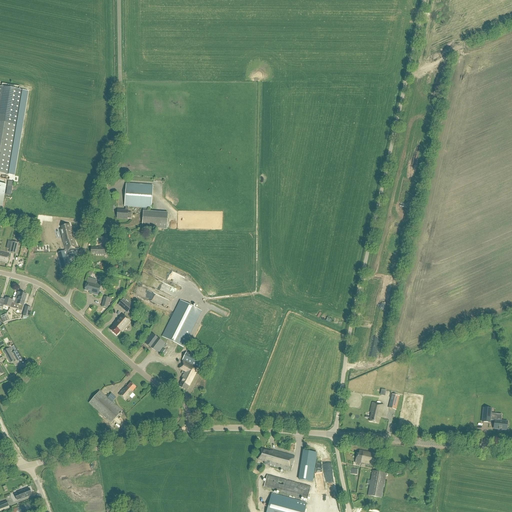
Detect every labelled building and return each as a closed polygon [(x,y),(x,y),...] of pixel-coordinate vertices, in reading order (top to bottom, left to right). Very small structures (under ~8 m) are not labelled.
[(0,173),(8,175),(22,91),(15,90),(16,87),(6,86),(6,88),(0,87),(0,173)] [(151,209),(153,186),(126,184),(124,207),(125,207),(125,211),(117,210),(117,218),(127,219),(128,211),(127,211),(128,207),(151,209)] [(167,230),(168,213),(143,212),(142,228),(167,230)] [(71,231),(69,225),(61,227),(62,230),(60,230),(62,236),(61,236),(65,250),(58,253),(62,269),(68,267),(64,253),(67,252),(69,252),(77,249),(72,231),(71,231)] [(16,254),(19,244),(12,242),(9,252),(16,254)] [(106,255),(106,251),(106,247),(98,246),(98,248),(91,247),(91,255),(95,255),(95,256),(102,256),(102,255),(106,255)] [(0,260),(8,262),(10,255),(0,252),(0,260)] [(91,285),(91,283),(87,282),(87,283),(86,283),(84,290),(89,292),(89,294),(99,296),(101,286),(94,284),(94,285),(91,285)] [(22,311),(26,295),(18,293),(16,299),(13,298),(13,300),(6,298),(6,301),(0,299),(0,300),(0,307),(3,308),(4,306),(22,311)] [(107,309),(110,299),(104,297),(101,307),(107,309)] [(127,313),(133,307),(124,299),(118,305),(127,313)] [(183,348),(201,311),(180,301),(162,337),(183,348)] [(29,318),(31,309),(25,307),(23,316),(29,318)] [(121,332),(130,322),(122,315),(115,322),(117,323),(110,330),(116,336),(120,331),(121,332)] [(164,357),(167,352),(162,349),(165,344),(150,334),(144,344),(164,357)] [(11,348),(4,351),(9,360),(14,358),(10,352),(12,351),(11,348)] [(189,386),(202,360),(186,352),(178,368),(185,371),(182,378),(183,379),(179,387),(186,390),(188,385),(189,386)] [(132,392),(136,388),(130,383),(124,390),(124,389),(119,395),(125,401),(132,393),(132,392)] [(111,424),(122,411),(100,391),(89,404),(111,424)] [(389,409),(395,410),(399,396),(392,395),(389,409)] [(380,418),(383,406),(372,403),(370,413),(371,413),(369,421),(378,423),(379,418),(380,418)] [(494,426),(494,429),(499,429),(499,430),(499,429),(501,430),(506,430),(506,427),(507,427),(507,426),(507,422),(497,421),(497,415),(491,414),(491,410),(483,409),(482,422),(490,423),(490,421),(494,421),(494,424),(494,426)] [(454,416),(454,415),(447,415),(447,416),(442,415),(442,423),(447,424),(446,425),(453,426),(454,424),(458,425),(459,417),(454,416)] [(294,458),(287,456),(287,454),(273,451),(272,453),(261,450),(258,460),(264,462),(264,464),(290,472),(294,458)] [(312,482),(316,453),(303,451),(299,480),(312,482)] [(374,467),(376,454),(359,451),(358,455),(356,454),(355,463),(374,467)] [(381,498),(386,474),(372,471),(367,496),(381,498)] [(307,499),(310,487),(267,475),(264,487),(307,499)] [(21,499),(32,495),(29,489),(19,493),(15,494),(17,498),(21,497),(21,499)] [(303,511),(306,503),(271,494),(266,511),(303,511)]
